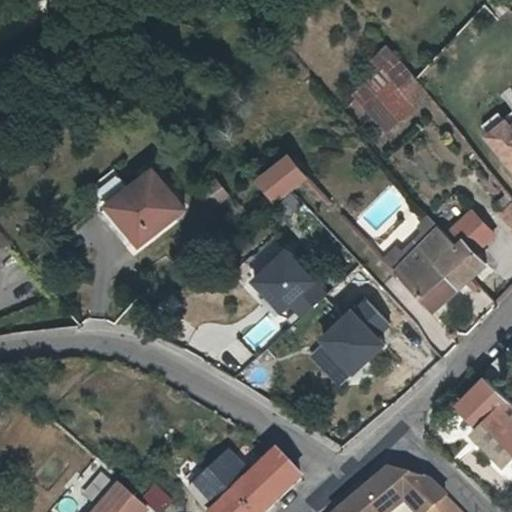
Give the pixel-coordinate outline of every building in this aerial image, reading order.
[(363,64),(372,73),(350,95),(388,134),(431,93),(383,44),(363,64)] [(511,126),(508,122),(490,137),(511,163),(511,126)] [(274,204),(308,178),(287,151),(252,178),(274,204)] [(216,177),(200,189),(214,208),(230,196),(216,177)] [(118,188),(97,208),(137,253),(180,216),(147,179),(126,197),(118,188)] [(293,191),(276,203),(285,215),(302,203),(293,191)] [(503,216),(511,208),(511,196),(509,194),(494,206),(503,216)] [(511,208),(503,216),(511,227),(511,208)] [(433,313),(488,265),(478,253),(474,248),(478,245),(482,249),(496,237),(476,213),(451,235),(443,226),(433,238),(412,260),(398,274),(433,313)] [(433,238),(443,226),(434,215),(422,228),(433,238)] [(0,260),(21,247),(0,224),(0,260)] [(300,316),(327,290),(283,244),(246,279),(277,311),(287,302),(300,316)] [(398,274),(412,260),(401,249),(388,263),(398,274)] [(357,315),(328,345),(361,377),(391,346),(383,338),(394,326),(370,303),(358,316),(357,315)] [(501,393),(490,381),(474,397),(485,409),(501,393)] [(511,462),(511,424),(500,413),(477,435),(508,466),(511,462)] [(225,453),(184,493),(202,511),(264,511),(298,480),(274,452),(249,476),(225,453)] [(389,466),(336,511),(387,511),(402,500),(414,511),(424,511),(445,494),(429,478),(389,466)] [(150,511),(158,511),(169,501),(151,484),(136,499),(150,511)] [(141,511),(114,488),(92,511),(141,511)] [(463,511),(445,494),(424,511),(463,511)]
